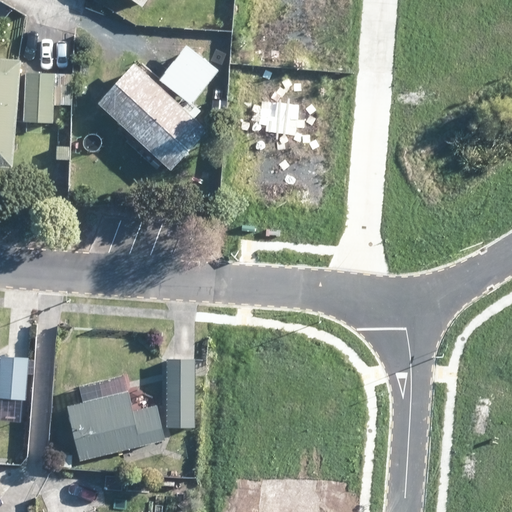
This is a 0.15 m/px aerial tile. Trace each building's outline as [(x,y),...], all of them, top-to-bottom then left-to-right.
[(199,105),(227,70),(194,45),(166,79),(199,105)] [(0,165),(21,167),(29,60),(0,57),(0,165)] [(169,161),(180,171),(217,131),(142,63),(106,104),(126,122),(169,161)] [(32,72),(29,121),(58,124),(60,73),(32,72)] [(61,159),(73,161),(74,148),(62,147),(61,159)] [(73,187),(63,186),(53,186),(52,204),(72,204),(73,187)] [(35,354),(28,354),(6,352),(3,387),(3,394),(24,395),(31,395),(35,354)] [(171,356),(171,423),(200,423),(200,355),(194,355),(171,356)] [(167,424),(163,405),(161,402),(139,408),(134,386),(114,392),(71,403),(85,457),(125,447),(131,445),(167,436),(170,435),(167,424)]
